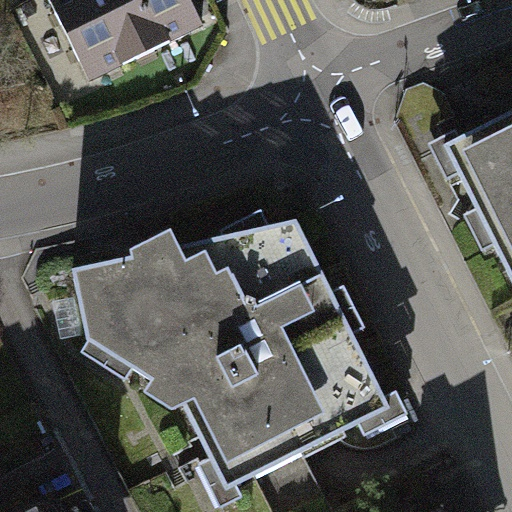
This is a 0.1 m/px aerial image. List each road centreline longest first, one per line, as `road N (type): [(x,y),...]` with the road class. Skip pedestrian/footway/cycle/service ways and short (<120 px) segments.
road 1 (residential): [(511,476),(315,96)]
road 2 (residential): [(315,96),(200,152),(64,197),(0,209)]
road 3 (residential): [(511,11),(406,49),(315,96)]
